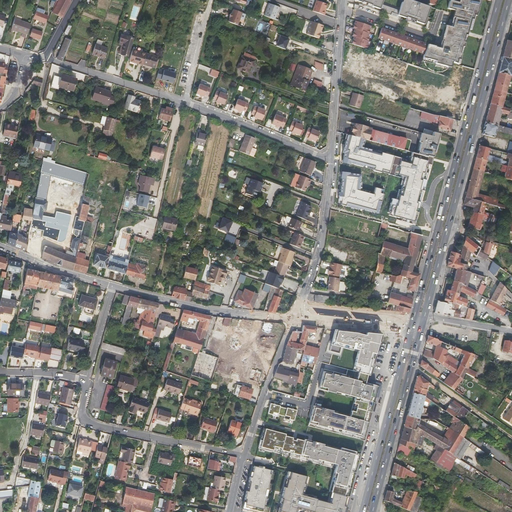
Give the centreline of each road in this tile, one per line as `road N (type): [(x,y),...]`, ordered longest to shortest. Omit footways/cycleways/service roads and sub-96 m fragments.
road 1 (primary): [(498,0),(410,331)]
road 2 (primary): [(424,315),(508,0)]
road 3 (residential): [(244,456),(92,424),(82,412),(87,379)]
road 4 (primary): [(372,511),(424,315)]
road 5 (primary): [(410,331),(362,511)]
road 6 (residential): [(113,286),(208,310),(292,319)]
road 7 (residential): [(292,319),(317,253),(331,159)]
road 8 (residential): [(331,159),(342,0)]
road 9 (residential): [(331,159),(183,102)]
road 10 (residential): [(183,102),(44,58)]
road 11 (residential): [(244,456),(292,319)]
road 12 (residential): [(0,245),(113,286)]
